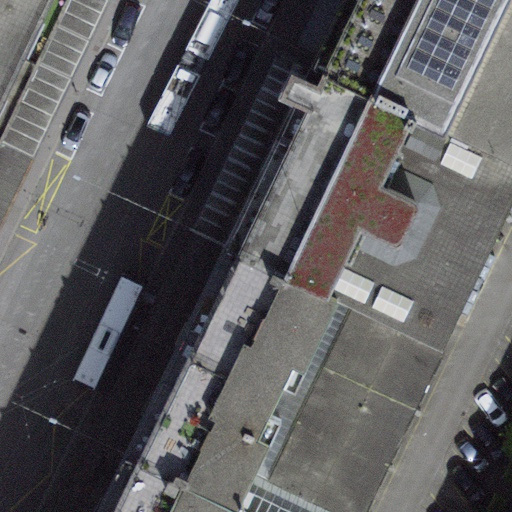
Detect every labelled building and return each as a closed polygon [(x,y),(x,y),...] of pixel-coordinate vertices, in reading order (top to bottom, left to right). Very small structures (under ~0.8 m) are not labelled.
[(0,0),(0,134),(65,0),(0,0)] [(511,0),(340,0),(310,63),(511,160),(511,0)] [(511,160),(310,63),(224,242),(336,296),(352,304),(441,348),(511,201),(511,160)] [(132,434),(124,451),(236,505),(244,488),(268,438),(256,432),(293,361),(303,366),(336,296),(224,242),(132,434)] [(340,511),(362,511),(441,348),(352,304),(269,478),(340,511)] [(124,451),(95,511),(249,511),(236,505),(124,451)]
